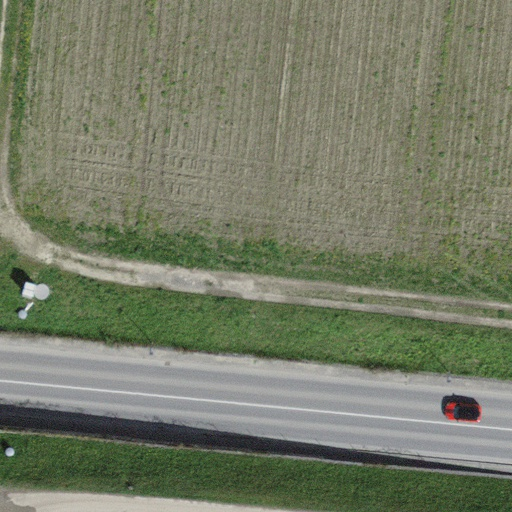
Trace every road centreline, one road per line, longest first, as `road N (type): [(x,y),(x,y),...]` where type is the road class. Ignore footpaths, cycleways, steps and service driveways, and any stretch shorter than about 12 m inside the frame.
road 1 (track): [(0,218),(31,257),(64,273),(511,323)]
road 2 (tertiary): [(511,425),(0,382)]
